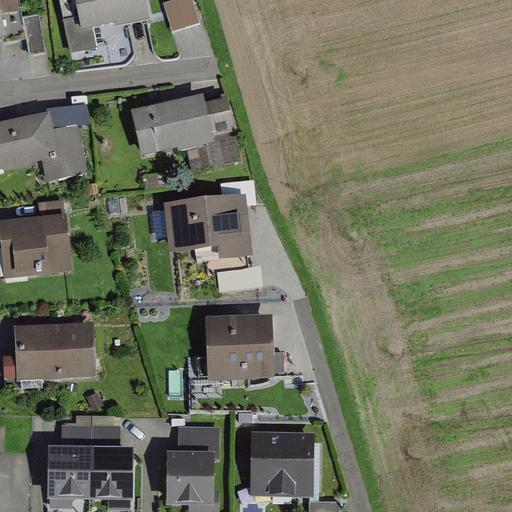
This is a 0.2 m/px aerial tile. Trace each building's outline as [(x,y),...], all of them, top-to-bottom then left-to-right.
[(0,0),(0,18),(10,17),(6,0),(0,0)] [(139,0),(65,0),(72,37),(144,25),(139,0)] [(182,0),(164,6),(173,35),(201,25),(192,0),(182,0)] [(193,103),(123,118),(133,166),(203,152),(202,146),(223,141),(216,107),(195,112),(193,103)] [(39,117),(0,125),(0,176),(39,168),(43,187),(86,177),(74,128),(43,135),(39,117)] [(240,204),(159,206),(160,254),(202,253),(202,263),(242,262),(240,204)] [(62,222),(0,226),(0,277),(65,273),(62,222)] [(223,293),(265,290),(264,270),(222,272),(223,293)] [(262,321),(196,324),(199,386),(265,383),(262,321)] [(88,330),(10,331),(10,382),(89,381),(88,330)] [(171,459),(156,458),(153,505),(206,509),(211,432),(173,430),(171,459)] [(253,437),(251,501),(314,502),(316,438),(253,437)] [(48,505),(91,506),(92,453),(49,452),(48,505)] [(134,453),(92,453),(91,506),(134,506),(134,453)]
